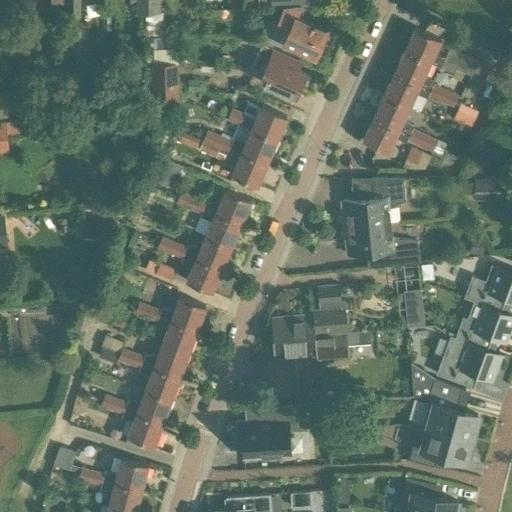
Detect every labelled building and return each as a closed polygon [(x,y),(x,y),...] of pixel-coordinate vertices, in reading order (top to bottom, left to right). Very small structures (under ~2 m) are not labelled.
[(67,0),(67,15),(79,15),(79,0),(67,0)] [(136,0),(137,14),(146,14),(146,37),(163,37),(163,13),(159,13),(159,0),(136,0)] [(301,6),(284,7),(276,25),(274,25),(266,26),(263,32),(267,39),(283,46),(284,42),(314,56),(325,31),(295,18),(301,6)] [(415,27),(404,50),(430,62),(453,73),(455,68),(475,77),(482,63),(450,47),(445,58),(434,53),(440,39),(415,27)] [(261,44),(251,68),(252,73),(264,78),(262,83),(295,98),(305,74),(296,69),(300,60),(273,48),(272,49),(261,44)] [(404,50),(394,72),(430,89),(432,84),(434,80),(423,75),(430,62),(404,50)] [(176,64),(151,65),(152,100),(177,99),(176,64)] [(489,71),(485,80),(496,86),(500,76),(489,71)] [(394,72),(384,94),(409,106),(415,93),(426,98),(428,94),(430,89),(394,72)] [(443,89),(438,99),(449,104),(454,94),(443,89)] [(0,117),(18,115),(14,91),(0,93),(0,117)] [(384,94),(373,116),(409,133),(412,128),(413,125),(402,120),(409,106),(384,94)] [(460,103),(453,119),(472,127),(479,112),(460,103)] [(233,110),(229,120),(251,129),(277,140),(286,117),(261,106),(255,120),(233,110)] [(373,116),(362,139),(388,151),(394,137),(405,142),(407,138),(409,133),(373,116)] [(412,128),(409,133),(407,138),(418,143),(422,133),(412,128)] [(177,129),(172,139),(195,150),(199,140),(177,129)] [(221,138),(219,142),(267,163),(277,140),(251,129),(245,143),(234,138),(232,143),(221,138)] [(206,143),(202,151),(213,155),(219,142),(221,138),(210,133),(205,142),(206,143)] [(422,133),(418,143),(428,149),(433,138),(422,133)] [(219,142),(213,155),(219,158),(220,156),(236,163),(231,175),(257,186),(267,163),(219,142)] [(411,147),(403,165),(422,174),(431,155),(411,147)] [(183,169),(164,162),(155,184),(174,192),(183,169)] [(373,196),(342,199),(343,214),(347,213),(348,227),(390,224),(389,206),(406,199),(403,175),(371,176),(373,196)] [(501,176),(476,176),(476,197),(501,196),(501,176)] [(205,203),(204,207),(240,223),(250,200),(224,189),(218,204),(207,199),(205,203)] [(144,208),(149,195),(141,191),(136,204),(144,208)] [(183,193),(179,203),(190,208),(194,198),(183,193)] [(194,198),(190,208),(201,212),(204,207),(205,203),(194,198)] [(201,212),(200,216),(211,221),(205,235),(230,246),(240,223),(204,207),(201,212)] [(99,237),(99,209),(83,209),(83,237),(99,237)] [(350,238),(346,239),(347,253),(389,248),(390,264),(420,260),(418,240),(392,236),(390,224),(348,227),(350,238)] [(188,243),(186,247),(184,253),(220,268),(230,246),(205,235),(199,248),(188,243)] [(164,237),(160,248),(171,253),(175,242),(164,237)] [(472,253),(482,254),(483,240),(474,239),(472,253)] [(175,242),(171,253),(182,257),(184,253),(186,247),(175,242)] [(184,253),(182,257),(180,261),(191,266),(185,281),(210,291),(220,268),(184,253)] [(150,259),(145,268),(155,273),(154,274),(170,280),(175,270),(150,259)] [(420,263),(422,279),(433,278),(431,262),(420,263)] [(473,299),(485,304),(503,310),(508,297),(511,298),(511,270),(499,265),(493,280),(482,276),(473,299)] [(313,314),(272,317),(274,338),(347,332),(344,301),(341,301),(340,284),(318,286),(320,304),(323,303),(323,309),(313,310),(313,314)] [(406,307),(422,305),(420,289),(404,291),(406,307)] [(161,307),(160,311),(158,315),(196,329),(204,306),(178,296),(173,311),(161,307)] [(138,302),(134,312),(156,321),(155,325),(166,329),(161,343),(187,352),(196,329),(158,315),(160,311),(138,302)] [(511,327),(511,313),(503,310),(485,304),(479,319),(468,314),(463,327),(459,338),(470,342),(489,349),(494,336),(503,339),(506,332),(510,333),(511,327)] [(104,305),(99,319),(122,327),(122,326),(128,329),(133,316),(127,314),(127,313),(104,305)] [(347,332),(274,338),(276,358),(317,355),(317,358),(349,355),(348,344),(372,342),(371,330),(347,332)] [(103,336),(100,346),(179,375),(187,352),(161,343),(156,357),(144,352),(143,357),(120,349),(123,343),(103,336)] [(502,354),(489,349),(470,342),(465,357),(454,353),(445,376),(475,387),(480,374),(489,377),(492,370),(496,371),(502,354)] [(100,348),(97,357),(115,364),(117,358),(139,367),(138,370),(149,375),(144,389),(170,399),(179,375),(100,346),(99,347),(100,348)] [(428,425),(471,437),(478,414),(460,409),(465,388),(435,377),(434,378),(429,393),(427,402),(429,402),(423,423),(428,425)] [(429,393),(434,378),(412,382),(413,396),(429,393)] [(327,380),(297,382),(298,401),(328,399),(327,380)] [(88,384),(84,394),(102,400),(100,404),(122,413),(124,408),(126,403),(104,395),(105,391),(88,384)] [(127,399),(126,403),(124,408),(162,422),(170,399),(144,389),(139,403),(127,399)] [(308,429),(306,403),(269,405),(270,420),(258,421),(257,419),(238,421),(239,440),(243,440),(244,457),(290,454),(288,431),(308,429)] [(124,408),(122,413),(121,417),(132,421),(127,435),(153,445),(162,422),(124,408)] [(471,440),(471,437),(428,425),(423,423),(417,445),(413,444),(409,459),(439,466),(442,453),(465,460),(466,456),(470,457),(475,441),(471,440)] [(58,446),(52,464),(68,469),(74,451),(58,446)] [(80,468),(79,472),(141,488),(147,464),(120,457),(116,471),(104,468),(103,473),(80,468)] [(79,472),(78,478),(101,484),(100,488),(111,490),(108,505),(134,511),(141,488),(79,472)] [(436,483),(406,476),(398,511),(458,511),(460,505),(456,504),(457,500),(456,500),(433,496),(436,483)] [(310,490),(290,492),(291,506),(311,504),(310,490)] [(348,493),(336,491),(334,500),(346,503),(348,493)] [(214,511),(254,511),(255,511),(268,510),(267,492),(227,495),(228,506),(214,507),(214,511)]
